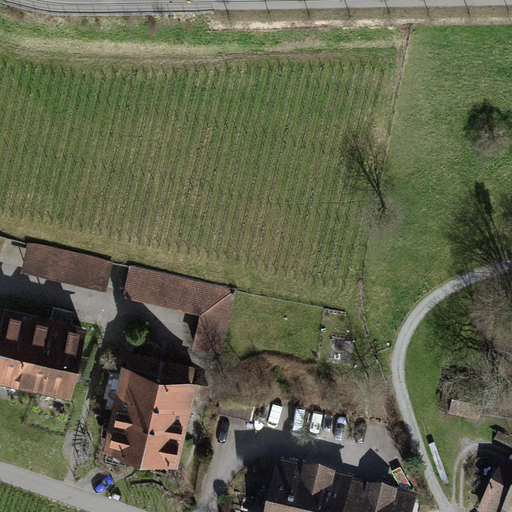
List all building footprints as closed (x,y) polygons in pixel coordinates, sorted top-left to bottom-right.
[(112,261),(29,242),(23,266),(105,288),(112,261)] [(236,291),(130,265),(124,293),(200,309),(194,342),(223,348),(236,291)] [(84,325),(2,306),(0,315),(0,379),(68,395),(84,325)] [(127,363),(123,362),(101,443),(176,461),(197,380),(192,379),(196,364),(130,347),(127,363)] [(479,382),(449,375),(441,410),(472,416),(479,382)] [(511,511),(511,462),(505,459),(478,511),(511,511)] [(415,511),(419,495),(276,464),(265,511),(415,511)]
